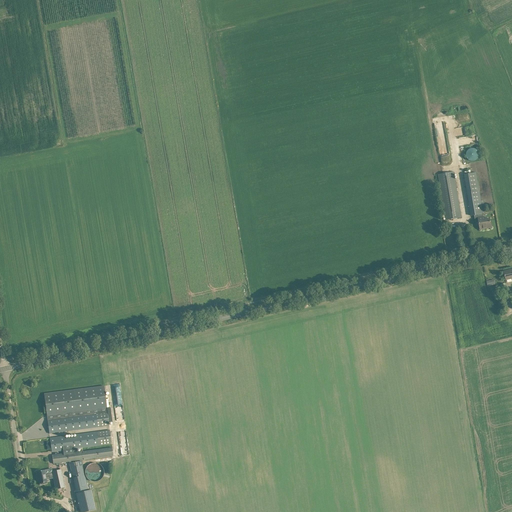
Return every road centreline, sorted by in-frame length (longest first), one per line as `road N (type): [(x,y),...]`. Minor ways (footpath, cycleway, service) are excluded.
road 1 (tertiary): [(2,369),(511,250)]
road 2 (unclassified): [(71,511),(21,481),(2,369)]
